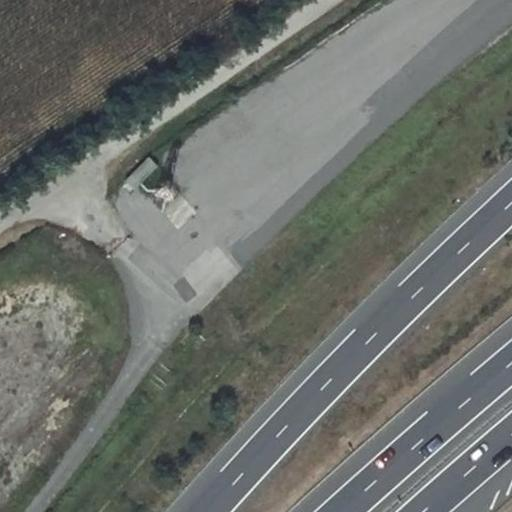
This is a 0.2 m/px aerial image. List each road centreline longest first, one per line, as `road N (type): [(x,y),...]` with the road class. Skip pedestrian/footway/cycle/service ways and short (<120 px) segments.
road 1 (motorway): [(511,202),(354,354),(207,511)]
road 2 (track): [(56,182),(320,0)]
road 3 (motorway): [(511,362),(340,511)]
